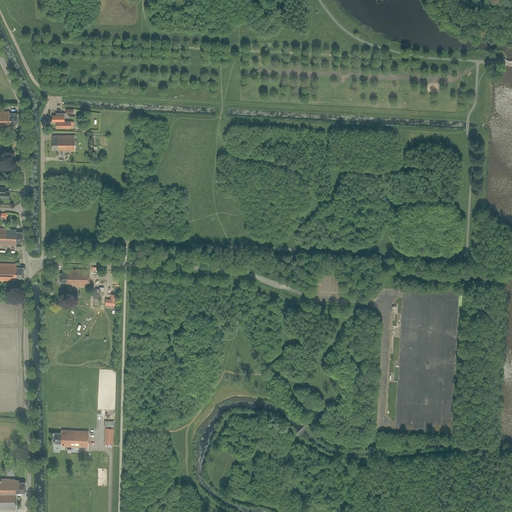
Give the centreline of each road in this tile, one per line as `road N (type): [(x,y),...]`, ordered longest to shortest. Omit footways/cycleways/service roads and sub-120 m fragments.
road 1 (tertiary): [(29,511),(26,263)]
road 2 (tertiary): [(26,263),(23,118),(0,54)]
road 3 (residential): [(45,93),(42,262)]
